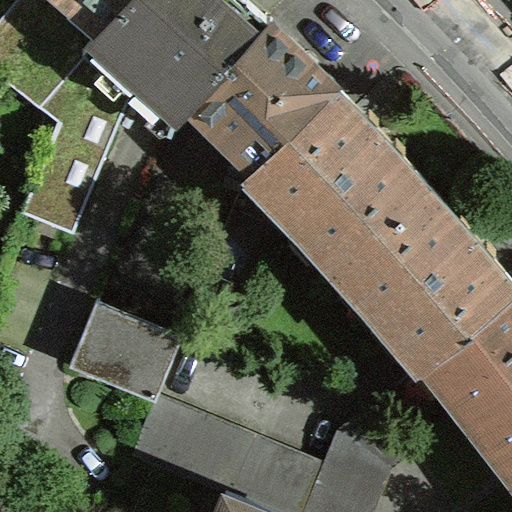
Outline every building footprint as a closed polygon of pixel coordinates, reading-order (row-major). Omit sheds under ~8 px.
[(263,20),(240,0),(127,0),(103,30),(65,0),(14,0),(0,18),(0,79),(55,123),(17,215),(68,236),(127,94),(165,129),(169,119),(182,106),(263,20)] [(65,0),(103,30),(127,0),(65,0)] [(263,20),(182,106),(246,170),(330,86),(291,48),(263,20)] [(330,86),(246,170),(312,242),(308,247),(329,271),(423,185),(356,115),(330,86)] [(420,364),(511,288),(442,207),(423,185),(329,271),(350,294),(355,291),(419,365),(420,364)] [(511,288),(420,364),(510,478),(511,476),(511,288)] [(151,400),(152,396),(176,338),(93,303),(67,366),(151,400)] [(151,400),(127,457),(220,495),(261,511),(302,511),(322,466),(152,396),(151,400)] [(302,511),(366,511),(383,470),(406,452),(368,407),(335,434),(322,466),(302,511)] [(212,511),(261,511),(220,495),(212,511)]
